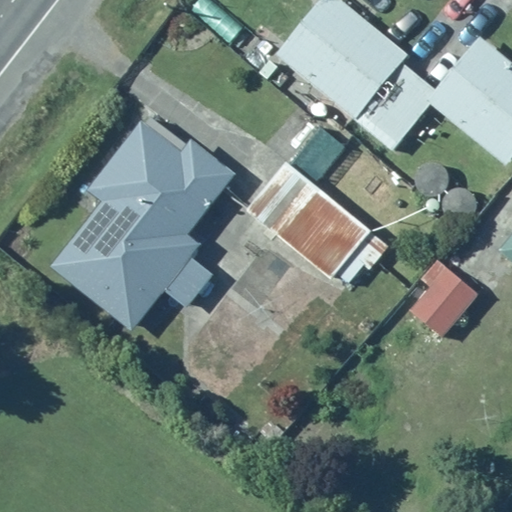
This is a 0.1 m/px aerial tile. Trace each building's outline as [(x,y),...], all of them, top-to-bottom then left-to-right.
[(403,53),(337,0),(312,0),(270,53),(348,117),(396,60),(403,53)] [(421,99),(500,163),(511,147),(511,65),(473,34),(430,88),(421,99)] [(412,73),(396,60),(348,117),(366,131),(412,73)] [(430,88),(412,73),(366,131),(388,147),(421,99),(430,88)] [(185,234),(229,175),(183,141),(174,152),(130,119),(81,186),(99,199),(44,273),(127,333),(155,295),(178,313),(208,273),(186,257),(196,243),(185,234)] [(409,188),(369,155),(343,185),(384,218),(409,188)] [(386,248),(279,161),(232,219),(262,244),(271,233),(328,280),(331,276),(342,285),(358,266),(366,272),(386,248)] [(445,178),(446,177),(445,176),(445,175),(445,174),(445,173),(445,172),(444,171),(444,170),(443,169),(442,168),(442,167),(441,167),(441,166),(440,165),(439,165),(439,164),(438,164),(437,163),(436,163),(435,163),(435,162),(434,162),(433,162),(432,162),(431,162),(431,161),(430,161),(429,161),(428,161),(427,162),(426,162),(425,162),(424,162),(423,163),(422,163),(421,164),(420,164),(420,165),(419,165),(418,166),(418,167),(417,167),(416,168),(416,169),(415,169),(415,170),(415,171),(414,171),(414,172),(414,173),(413,174),(413,175),(413,176),(413,177),(413,178),(413,179),(413,180),(413,181),(414,181),(414,182),(414,183),(414,184),(415,184),(415,185),(415,186),(416,186),(416,187),(417,188),(418,189),(418,190),(419,190),(420,191),(421,191),(422,192),(423,192),(423,193),(424,193),(425,193),(426,193),(426,194),(427,194),(428,194),(429,194),(430,194),(431,194),(432,194),(433,193),(434,193),(435,193),(436,192),(437,192),(438,191),(439,191),(439,190),(440,190),(440,189),(441,189),(441,188),(442,188),(442,187),(443,187),(443,186),(444,185),(444,184),(444,183),(445,183),(445,182),(445,181),(445,180),(445,179),(445,178)] [(472,202),(472,201),(472,200),(472,199),(472,198),(472,197),(472,196),(471,196),(471,195),(471,194),(470,193),(470,192),(469,192),(469,191),(468,191),(468,190),(467,189),(466,189),(466,188),(465,188),(465,187),(464,187),(463,187),(463,186),(462,186),(461,186),(461,185),(460,185),(459,185),(458,185),(457,185),(456,185),(455,185),(454,185),(453,185),(452,185),(451,185),(450,186),(449,186),(448,186),(447,187),(446,187),(446,188),(445,188),(444,189),(444,190),(443,190),(442,191),(442,192),(441,192),(441,193),(440,194),(440,195),(439,196),(439,197),(439,198),(439,199),(439,200),(439,201),(438,201),(439,202),(439,203),(439,204),(439,205),(439,206),(439,207),(440,208),(440,209),(441,210),(441,211),(442,211),(442,212),(443,213),(443,214),(444,214),(445,215),(446,215),(446,216),(447,216),(448,217),(449,217),(450,217),(450,218),(451,218),(452,218),(453,218),(454,218),(455,219),(456,218),(457,218),(458,218),(459,218),(460,218),(461,218),(461,217),(462,217),(463,217),(464,216),(465,216),(465,215),(466,215),(467,214),(468,213),(468,212),(469,212),(469,211),(470,211),(470,210),(470,209),(471,209),(471,208),(471,207),(472,207),(472,206),(472,205),(472,204),(472,203),(472,202)] [(511,237),(495,259),(511,271),(511,237)] [(400,314),(423,332),(436,341),(470,295),(426,263),(412,282),(419,288),(400,314)] [(423,332),(400,314),(374,348),(398,365),(423,332)]
